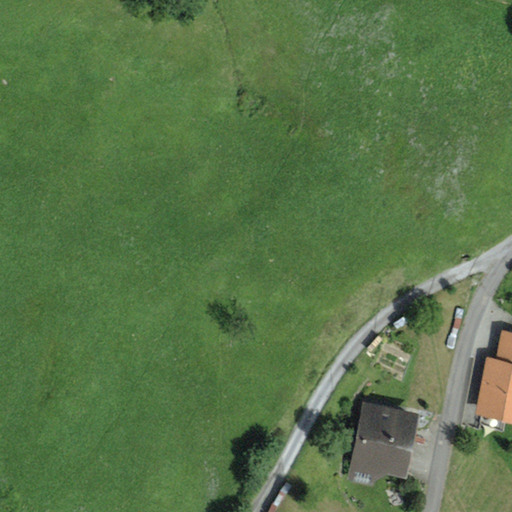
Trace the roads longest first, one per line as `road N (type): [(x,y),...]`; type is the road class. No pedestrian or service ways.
road 1 (track): [(253,511),(359,340),(416,294),(507,253)]
road 2 (residential): [(511,248),(476,309),(430,511)]
